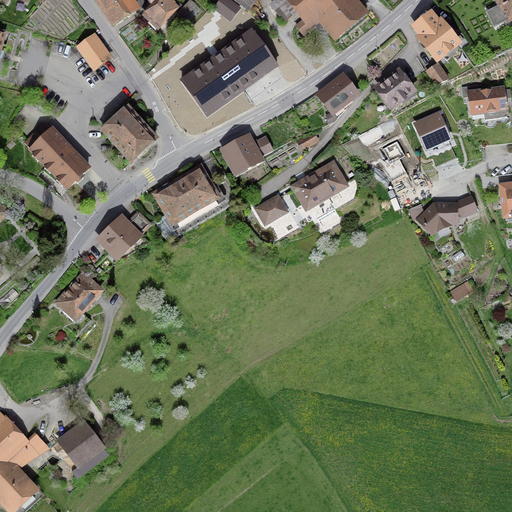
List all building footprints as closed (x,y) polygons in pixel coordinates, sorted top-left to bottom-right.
[(136,0),(97,0),(115,26),(142,9),(136,0)] [(171,0),(156,0),(144,13),(159,28),(180,8),(171,0)] [(190,0),(181,11),(189,18),(199,8),(191,0),(190,0)] [(231,21),(241,8),(230,0),(220,0),(214,8),(231,21)] [(258,0),(233,0),(250,12),(258,0)] [(358,0),(286,0),(310,31),(321,23),(335,43),(373,19),(358,0)] [(511,0),(497,0),(509,24),(511,22),(511,0)] [(440,9),(413,29),(439,65),(466,44),(440,9)] [(252,28),(180,80),(207,118),(279,66),(252,28)] [(0,70),(9,35),(0,33),(0,70)] [(98,35),(79,47),(99,71),(115,59),(98,35)] [(438,64),(425,71),(436,87),(448,80),(438,64)] [(401,70),(375,89),(392,112),(417,92),(401,70)] [(343,72),(316,94),(333,115),(360,94),(343,72)] [(507,88),(470,93),(474,117),(510,111),(507,88)] [(128,106),(101,131),(134,163),(159,140),(128,106)] [(440,111),(413,123),(426,151),(452,140),(440,111)] [(49,127),(26,150),(68,191),(91,168),(49,127)] [(250,133),(220,149),(235,178),(265,162),(262,156),(254,141),(250,133)] [(315,134),(299,142),(304,151),(320,143),(315,134)] [(273,151),(265,135),(254,141),(262,156),(273,151)] [(403,140),(376,152),(389,180),(415,168),(403,140)] [(336,161),(293,187),(309,214),(352,187),(336,161)] [(207,168),(159,195),(180,230),(227,203),(207,168)] [(506,221),(511,220),(511,184),(501,186),(506,221)] [(458,200),(458,202),(458,209),(462,219),(478,212),(471,195),(458,200)] [(280,196),(256,210),(267,227),(290,213),(280,196)] [(413,221),(416,220),(432,236),(436,233),(453,226),(458,226),(458,209),(458,202),(434,202),(424,211),(421,205),(408,210),(413,221)] [(0,222),(9,213),(0,205),(0,222)] [(141,212),(131,222),(146,237),(156,227),(141,212)] [(125,216),(100,241),(122,263),(147,238),(146,237),(131,222),(125,216)] [(0,285),(9,278),(0,268),(0,285)] [(109,291),(86,272),(57,304),(81,323),(109,291)] [(451,289),(456,300),(473,292),(468,281),(451,289)] [(19,294),(15,289),(1,302),(5,307),(19,294)] [(2,406),(0,408),(0,504),(7,511),(25,511),(45,494),(20,468),(44,450),(2,406)] [(87,421),(59,441),(80,471),(110,451),(87,421)]
